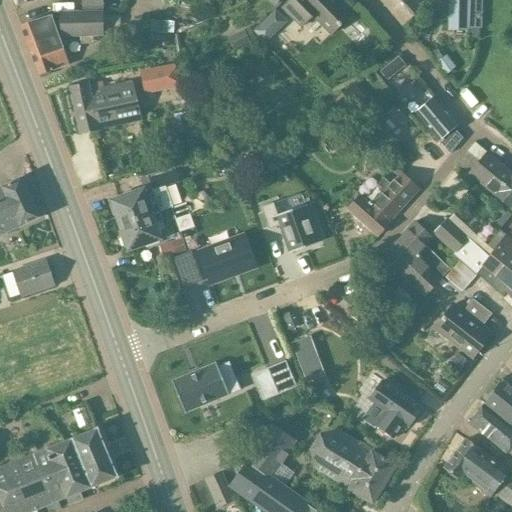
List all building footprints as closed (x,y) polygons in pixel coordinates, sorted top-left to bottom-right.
[(81,0),(81,11),(103,10),(102,0),(81,0)] [(290,0),(281,9),(301,29),(313,17),(330,35),(350,16),(334,0),(290,0)] [(380,0),(403,26),(424,7),(418,0),(380,0)] [(429,0),(430,0),(448,5),(448,30),(468,30),(468,28),(480,28),(481,0),(429,0)] [(102,11),(59,12),(60,38),(103,37),(102,11)] [(265,42),(278,30),(279,30),(287,22),(275,11),(255,31),(265,42)] [(51,15),(21,26),(38,76),(69,65),(51,15)] [(229,40),(234,50),(249,42),(244,33),(229,40)] [(146,92),(179,85),(175,65),(142,72),(146,92)] [(80,134),(98,129),(141,121),(132,83),(89,92),(87,84),(69,88),(80,134)] [(353,86),(333,106),(336,109),(348,121),(368,102),(353,86)] [(462,139),(453,129),(458,125),(435,97),(415,113),(438,142),(439,141),(449,154),(462,139)] [(487,154),(469,175),(511,209),(511,210),(511,172),(498,161),(488,152),(487,154)] [(150,187),(151,191),(165,187),(178,183),(174,169),(147,177),(150,187)] [(401,173),(371,206),(360,196),(347,210),(376,237),(419,190),(401,173)] [(0,186),(0,236),(39,218),(20,178),(0,186)] [(112,205),(109,206),(112,216),(115,215),(119,226),(159,212),(170,209),(172,208),(165,187),(151,191),(150,187),(110,201),(112,205)] [(170,209),(179,233),(194,227),(185,203),(172,208),(170,209)] [(273,205),(261,210),(269,232),(280,228),(290,256),(318,246),(305,208),(278,218),(273,205)] [(159,212),(119,226),(123,237),(120,238),(124,248),(127,247),(128,251),(161,239),(158,231),(165,229),(159,212)] [(459,262),(475,277),(477,275),(503,296),(506,292),(511,296),(511,241),(499,231),(487,246),(452,214),(432,236),(460,262),(459,262)] [(432,239),(415,222),(382,257),(424,297),(441,280),(440,279),(449,269),(425,246),(432,239)] [(210,282),(254,267),(244,237),(200,253),(210,282)] [(182,240),(172,243),(176,255),(186,251),(182,240)] [(172,258),(183,288),(202,282),(191,252),(172,258)] [(55,286),(46,259),(12,271),(21,298),(55,286)] [(475,277),(459,262),(445,277),(461,292),(475,277)] [(463,311),(454,304),(434,329),(472,359),(491,333),(482,326),(491,315),(472,300),(463,311)] [(267,369),(277,395),(296,387),(285,361),(267,369)] [(216,364),(171,382),(184,413),(240,390),(229,363),(218,368),(216,364)] [(373,403),(361,420),(375,429),(377,426),(394,439),(403,425),(408,428),(421,409),(382,381),(368,400),(373,403)] [(511,390),(502,383),(485,404),(511,426),(511,390)] [(511,444),(511,426),(485,404),(469,424),(506,453),(511,444)] [(274,425),(247,462),(284,488),(294,474),(281,464),(297,441),(274,425)] [(98,427),(45,449),(0,468),(0,498),(5,511),(34,511),(66,499),(114,479),(115,480),(119,478),(98,427)] [(336,430),(314,468),(348,489),(347,489),(373,505),(396,466),(371,450),(336,430)] [(444,468),(458,479),(461,475),(491,497),(493,494),(511,507),(511,474),(509,473),(465,439),(444,468)] [(247,462),(229,487),(264,511),(301,511),(308,504),(284,488),(247,462)] [(222,472),(204,480),(217,509),(235,501),(222,472)]
